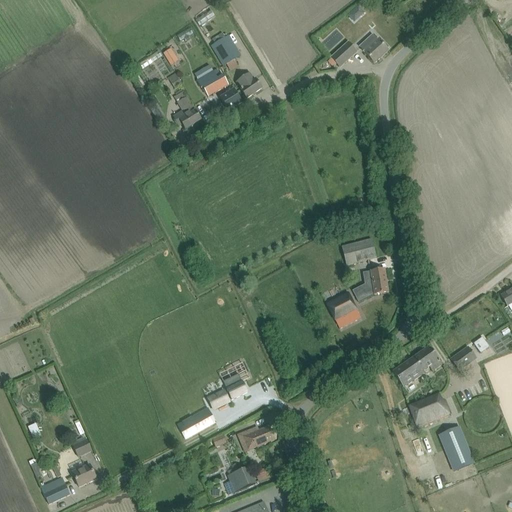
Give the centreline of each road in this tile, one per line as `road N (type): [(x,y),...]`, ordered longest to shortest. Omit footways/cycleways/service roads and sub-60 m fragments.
road 1 (unclassified): [(314,511),(294,439),(303,406),(395,343),(413,303),(388,109),(394,69),(466,0)]
road 2 (unknown): [(392,78),(328,77),(279,94),(237,37)]
